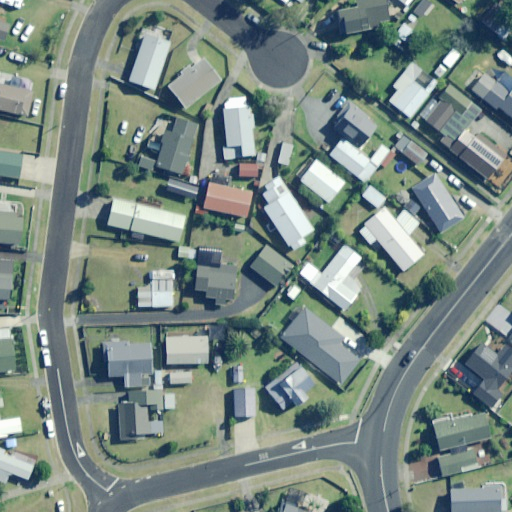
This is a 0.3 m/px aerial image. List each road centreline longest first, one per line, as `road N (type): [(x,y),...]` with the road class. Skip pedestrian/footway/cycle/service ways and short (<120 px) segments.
road 1 (residential): [(110,0),(83,60),(50,318),(74,453),(120,501)]
road 2 (residential): [(120,501),(339,441),(379,438)]
road 3 (tertiary): [(379,438),(417,352),(511,233)]
